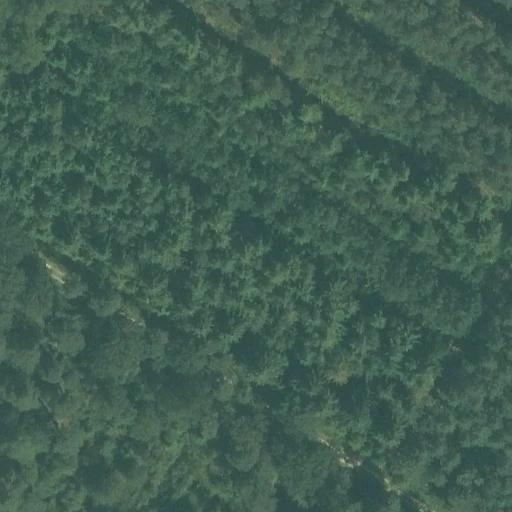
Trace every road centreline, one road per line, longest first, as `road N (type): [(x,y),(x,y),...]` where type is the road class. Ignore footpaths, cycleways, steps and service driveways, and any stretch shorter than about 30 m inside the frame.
road 1 (track): [(0,248),(435,511)]
road 2 (track): [(387,482),(511,291)]
